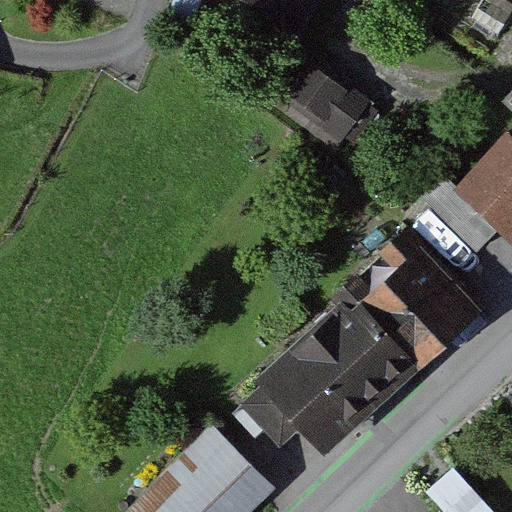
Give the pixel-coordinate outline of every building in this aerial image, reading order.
[(324,0),(290,0),(317,14),(324,0)] [(511,2),(507,0),(483,0),(472,20),(499,35),(511,13),(511,2)] [(310,58),(287,92),(353,141),(376,107),(310,58)] [(511,130),(464,183),(511,228),(511,130)] [(479,289),(414,228),(275,376),(340,437),(479,289)] [(250,511),(283,478),(224,421),(137,511),(250,511)]
